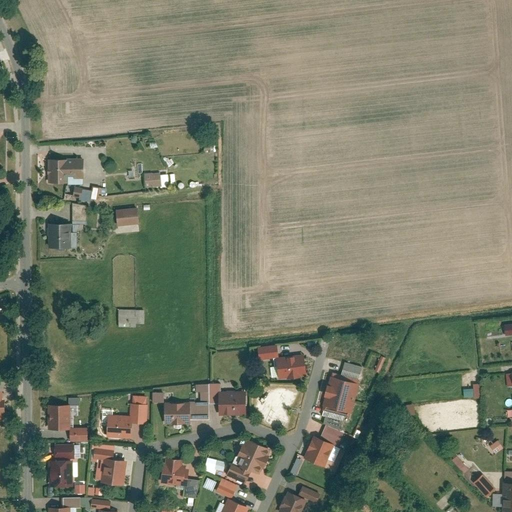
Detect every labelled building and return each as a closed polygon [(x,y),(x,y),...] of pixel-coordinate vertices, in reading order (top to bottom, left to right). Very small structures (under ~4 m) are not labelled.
[(84,181),(84,160),(50,160),(50,181),(84,181)] [(144,174),(145,187),(160,186),(160,173),(144,174)] [(74,187),(73,196),(81,198),(83,188),(74,187)] [(85,222),(84,206),(73,206),(73,223),(85,222)] [(116,210),(117,225),(140,223),(139,208),(116,210)] [(70,224),(54,224),(55,248),(70,248),(70,224)] [(135,311),(118,310),(118,326),(134,326),(135,322),(135,311)] [(144,311),(135,311),(135,322),(144,323),(144,311)] [(503,335),(511,334),(511,323),(502,324),(503,335)] [(275,357),(278,378),(306,374),(303,353),(275,357)] [(358,383),(328,373),(323,389),(353,398),(358,383)] [(463,397),(472,397),(472,388),(463,388),(463,397)] [(219,390),(219,414),(247,413),(246,389),(219,390)] [(348,414),(353,398),(323,389),(318,405),(348,414)] [(152,402),(164,402),(164,392),(152,392),(152,402)] [(123,395),(122,409),(124,409),(123,416),(138,417),(140,396),(123,395)] [(189,400),(165,400),(165,423),(190,422),(189,400)] [(46,404),(47,429),(70,428),(70,404),(46,404)] [(100,407),(98,429),(122,431),(123,416),(124,409),(122,409),(100,407)] [(313,434),(303,457),(325,467),(335,444),(313,434)] [(227,473),(247,482),(253,467),(263,472),(274,448),(248,436),(237,460),(234,458),(227,473)] [(498,440),(489,446),(494,454),(503,448),(498,440)] [(296,454),(291,473),(298,474),(302,456),(296,454)] [(104,457),(101,482),(123,485),(127,460),(104,457)] [(162,457),(159,483),(185,487),(187,469),(180,468),(181,460),(162,457)] [(203,470),(215,473),(216,469),(222,471),(224,461),(206,457),(203,470)] [(46,487),(72,486),(71,460),(46,461),(46,487)] [(482,473),(471,481),(485,497),(495,488),(482,473)] [(232,497),(237,484),(220,478),(215,491),(232,497)] [(511,511),(511,481),(501,481),(499,511),(511,511)] [(84,484),(75,484),(75,494),(84,494),(84,484)] [(297,494),(316,502),(320,493),(301,485),(297,494)] [(87,494),(101,496),(102,488),(88,486),(87,494)] [(277,511),(302,511),(308,501),(287,491),(277,511)] [(228,498),(221,511),(248,511),(250,509),(228,498)]
